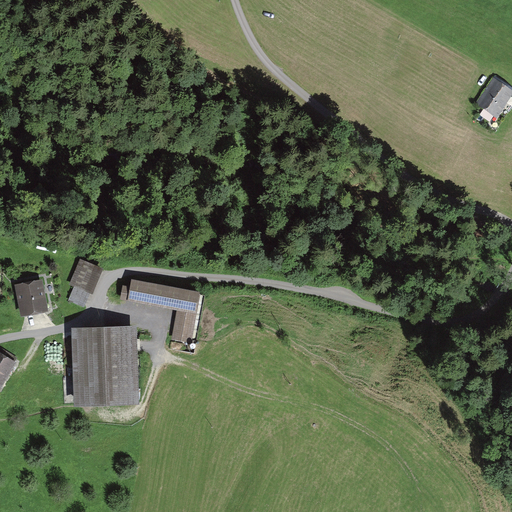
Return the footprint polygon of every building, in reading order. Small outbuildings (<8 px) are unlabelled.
[(511,98),(511,74),(501,68),(482,97),(504,111),(511,98)] [(103,267),(80,258),(69,284),(74,286),(68,300),(84,306),(90,292),(93,293),(103,267)] [(42,277),(14,283),(21,315),(48,309),(42,277)] [(200,289),(131,277),(130,285),(123,284),(120,298),(177,309),(172,338),(191,342),(191,340),(197,341),(205,295),(199,294),(200,289)] [(71,326),(74,405),(139,402),(136,324),(71,326)] [(0,389),(17,361),(0,350),(0,389)]
